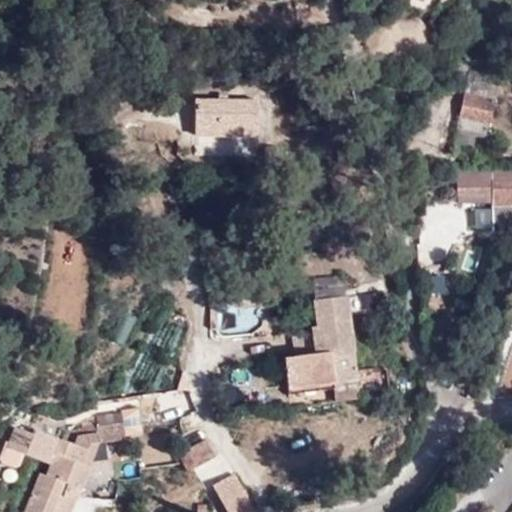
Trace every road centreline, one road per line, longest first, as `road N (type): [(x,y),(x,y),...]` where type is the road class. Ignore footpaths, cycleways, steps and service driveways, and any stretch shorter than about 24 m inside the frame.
road 1 (residential): [(265,511),(217,429),(198,332),(197,276),(156,203)]
road 2 (unclassified): [(363,511),(403,490),(423,465),(434,425),(487,411),(511,421)]
